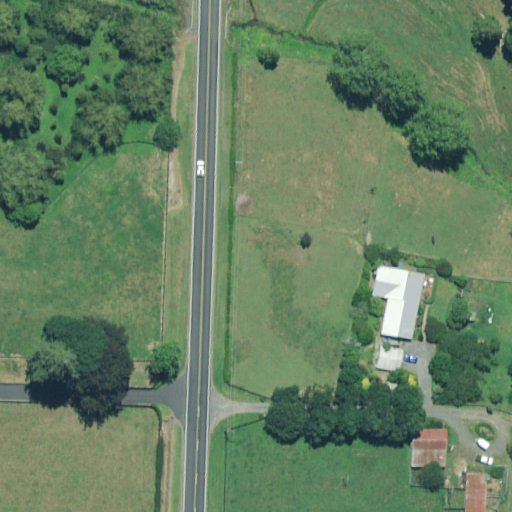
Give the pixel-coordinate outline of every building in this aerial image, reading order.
[(426,275),(380,267),(374,295),(390,298),(384,334),(413,339),(426,275)] [(406,350),(384,346),(380,368),(402,372),(406,350)] [(401,383),(390,381),(389,393),(399,395),(401,383)] [(447,467),(447,430),(414,430),(413,467),(447,467)] [(486,511),(488,475),(469,474),(467,511),(486,511)]
